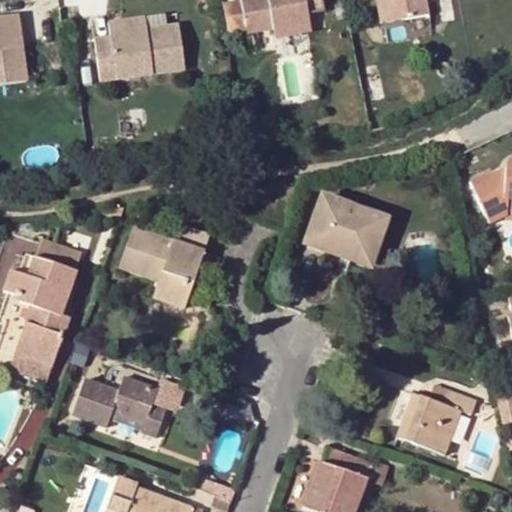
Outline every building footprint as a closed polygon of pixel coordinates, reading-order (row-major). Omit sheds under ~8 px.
[(244,29),(238,0),(220,3),(225,33),(244,29)] [(265,0),(238,0),(244,29),(245,34),(271,30),(273,38),(308,31),(305,15),(320,11),(318,0),(270,0),(266,1),(265,0)] [(374,0),(379,24),(387,22),(382,0),(374,0)] [(382,0),(387,22),(426,15),(423,0),(382,0)] [(129,22),(130,34),(164,29),(163,17),(129,22)] [(13,18),(1,20),(6,53),(18,51),(13,18)] [(1,20),(0,19),(0,87),(23,84),(18,51),(6,53),(1,20)] [(164,29),(130,34),(129,22),(107,25),(109,40),(93,42),(99,83),(115,81),(114,69),(148,64),(150,76),(183,72),(177,27),(164,29)] [(114,69),(115,81),(150,76),(148,64),(114,69)] [(487,224),(504,216),(506,215),(507,200),(511,200),(511,159),(511,160),(508,161),(505,164),(504,167),(503,170),(487,178),(485,173),(467,183),(487,224)] [(275,205),(249,196),(242,217),(267,226),(275,205)] [(381,220),(320,197),(304,241),(319,246),(318,250),(358,264),(368,238),(374,240),(381,220)] [(506,215),(504,216),(503,222),(511,222),(511,200),(507,200),(506,215)] [(166,241),(130,229),(116,268),(155,283),(150,299),(182,310),(207,236),(181,226),(181,229),(171,226),(166,241)] [(365,267),(374,240),(368,238),(358,264),(365,267)] [(23,255),(14,252),(7,271),(16,275),(23,255)] [(74,272),(23,255),(16,275),(7,271),(0,291),(16,298),(15,302),(29,307),(13,356),(49,369),(66,319),(59,317),(74,272)] [(43,385),(49,369),(13,356),(7,371),(43,385)] [(115,392),(82,380),(69,416),(102,429),(108,414),(141,426),(138,433),(154,439),(164,409),(149,404),(155,390),(120,377),(115,392)] [(159,380),(155,390),(149,404),(164,409),(177,414),(186,390),(159,380)] [(511,384),(511,382),(494,385),(503,425),(511,423),(511,384)] [(431,384),(426,400),(442,406),(448,391),(431,384)] [(475,400),(448,391),(442,406),(426,400),(409,393),(394,437),(442,455),(459,411),(469,414),(475,400)] [(351,511),(367,465),(325,448),(302,508),(312,511),(351,511)] [(115,476),(103,511),(198,511),(189,508),(188,511),(162,502),(163,499),(133,488),(135,484),(115,476)] [(97,511),(107,484),(93,479),(79,511),(97,511)] [(191,488),(210,495),(212,486),(193,480),(191,488)] [(189,508),(163,499),(162,502),(188,511),(189,508)]
